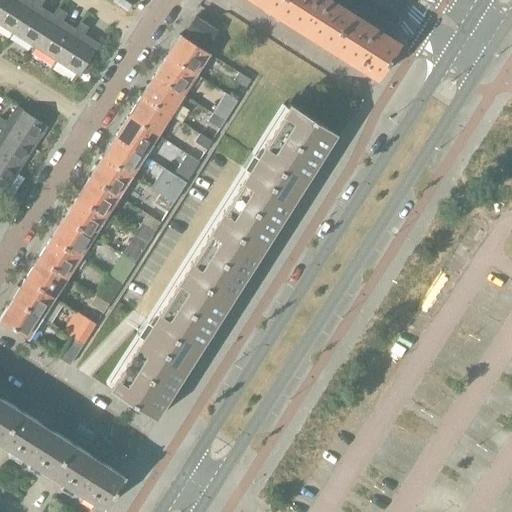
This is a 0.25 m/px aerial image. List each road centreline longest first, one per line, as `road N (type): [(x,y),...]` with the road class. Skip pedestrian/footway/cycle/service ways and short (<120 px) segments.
road 1 (secondary): [(210,491),(488,53)]
road 2 (secondary): [(454,46),(184,473)]
road 3 (residential): [(184,473),(0,356)]
road 4 (residential): [(0,264),(88,124)]
